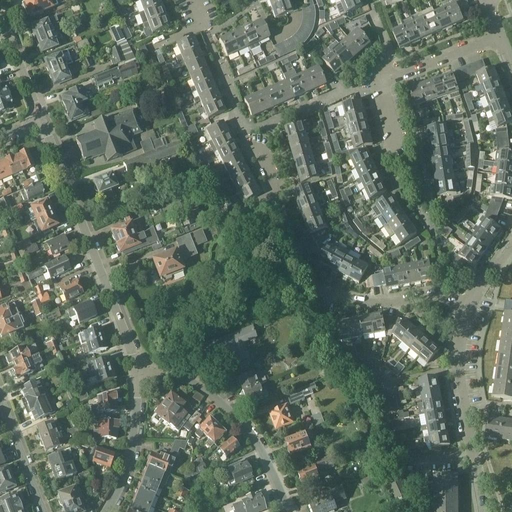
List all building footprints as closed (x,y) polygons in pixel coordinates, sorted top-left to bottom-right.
[(27,0),(24,2),(26,8),(25,9),(25,10),(27,15),(29,14),(30,17),(52,8),(58,5),(55,0),(27,0)] [(144,12),(161,5),(159,0),(143,0),(140,1),(144,12)] [(268,0),(271,8),(289,2),(288,0),(268,0)] [(362,7),(359,0),(348,0),(341,4),(345,14),(362,7)] [(457,6),(454,1),(453,0),(451,0),(443,4),(445,9),(453,26),(463,21),(460,13),(457,6)] [(289,2),(271,8),(275,19),(293,13),(292,13),(297,11),(296,6),(291,8),(289,2)] [(468,3),(457,6),(460,13),(470,9),(468,3)] [(142,25),(143,25),(148,23),(165,16),(164,12),(165,12),(165,11),(164,6),(163,6),(161,6),(161,5),(144,12),(138,14),(142,25)] [(293,35),(274,44),(281,61),(296,54),(303,49),(308,41),(313,34),(316,27),(318,20),(318,14),(316,7),(302,12),(304,21),(301,29),(293,35)] [(453,26),(445,9),(434,13),(442,31),(446,29),(447,30),(448,30),(452,28),(453,27),(452,26),(453,26)] [(432,35),(424,18),(422,13),(412,18),(414,23),(421,40),(425,38),(426,39),(427,40),(432,38),(432,36),(431,35),(432,35)] [(442,31),(434,13),(424,18),(432,35),(442,31)] [(143,25),(145,29),(149,28),(152,34),(169,27),(168,23),(169,22),(170,21),(168,17),(167,16),(165,17),(165,16),(148,23),(143,25)] [(47,21),(32,27),(35,34),(34,35),(36,41),(52,34),(59,32),(61,31),(56,18),(47,21)] [(403,27),(411,44),(415,42),(416,44),(420,42),(420,41),(421,40),(414,23),(412,18),(401,23),(403,27)] [(261,21),(250,26),(258,43),(269,38),(261,21)] [(339,29),(338,27),(336,22),(328,25),(331,32),(339,29)] [(124,33),(128,31),(125,23),(120,25),(124,33)] [(109,29),(116,44),(125,40),(118,25),(109,29)] [(250,26),(240,31),(248,48),(258,43),(250,26)] [(400,49),(411,44),(403,27),(393,32),(400,49)] [(321,29),(315,35),(318,39),(324,33),(321,29)] [(348,38),(360,52),(369,45),(357,30),(348,38)] [(132,38),(128,31),(124,33),(127,40),(132,38)] [(240,31),(230,35),(238,53),(248,48),(240,31)] [(52,34),(36,41),(38,46),(39,46),(42,53),(57,47),(61,45),(59,40),(62,39),(59,32),(52,34)] [(238,53),(230,35),(219,40),(227,57),(238,53)] [(181,56),(198,48),(194,38),(177,45),(181,56)] [(308,45),(311,48),(317,42),(313,38),(308,45)] [(351,60),(360,52),(348,38),(339,45),(351,60)] [(124,65),(125,65),(136,61),(126,41),(117,45),(118,48),(110,51),(114,60),(110,61),(113,67),(123,63),(124,65)] [(306,54),(311,48),(308,45),(302,51),(306,54)] [(330,53),(343,67),(351,60),(339,45),(330,53)] [(141,57),(148,54),(144,47),(137,50),(141,57)] [(185,66),(203,59),(198,48),(181,56),(185,66)] [(342,67),(343,67),(330,53),(327,49),(322,53),(326,57),(321,61),(334,75),(337,72),(338,73),(339,73),(343,70),(343,68),(342,67)] [(50,73),(65,67),(72,64),(67,51),(60,54),(45,60),(47,66),(46,68),(48,71),(49,71),(50,73)] [(161,55),(156,57),(160,65),(165,63),(161,55)] [(282,67),(290,63),(288,58),(280,62),(282,67)] [(190,77),(207,69),(203,59),(185,66),(190,77)] [(477,62),(481,73),(487,71),(483,60),(477,62)] [(93,78),(97,87),(121,78),(122,80),(137,74),(133,62),(93,78)] [(476,76),(477,75),(481,73),(477,62),(471,64),(476,76)] [(476,76),(471,64),(466,66),(470,78),(476,76)] [(166,66),(161,68),(164,76),(169,73),(166,66)] [(470,78),(466,66),(460,68),(465,80),(470,78)] [(65,67),(50,73),(50,74),(49,75),(50,78),(52,79),(55,86),(70,80),(70,79),(74,78),(71,73),(68,74),(65,67)] [(261,76),(270,72),(268,68),(259,71),(261,76)] [(318,68),(307,73),(315,90),(325,85),(318,68)] [(465,80),(460,68),(455,70),(459,82),(465,80)] [(194,87),(212,80),(207,69),(190,77),(194,87)] [(487,71),(481,73),(477,75),(481,86),(499,79),(495,69),(487,71)] [(164,76),(168,83),(172,81),(169,73),(164,76)] [(307,73),(297,77),(304,94),(315,90),(307,73)] [(441,78),(448,96),(449,100),(460,96),(452,74),(448,76),(448,74),(447,74),(442,76),(441,77),(442,78),(441,78)] [(241,85),(249,82),(247,77),(239,81),(241,85)] [(294,99),(304,94),(297,77),(286,82),(294,99)] [(437,100),(448,96),(441,78),(431,82),(437,100)] [(485,97),(503,90),(499,79),(481,86),(485,97)] [(212,80),(194,87),(190,89),(192,93),(196,92),(199,98),(216,90),(212,80)] [(153,84),(157,92),(163,89),(160,81),(153,84)] [(293,99),(294,99),(286,82),(276,86),(283,104),(287,102),(288,103),(289,103),(294,101),(294,100),(293,99)] [(426,103),(437,100),(431,82),(420,86),(426,103)] [(0,99),(9,96),(4,83),(0,84),(0,99)] [(273,108),(283,104),(276,86),(265,91),(273,108)] [(420,86),(409,90),(417,113),(428,109),(426,103),(420,86)] [(175,87),(170,89),(173,96),(178,94),(175,87)] [(65,110),(80,104),(87,101),(82,88),(61,96),(63,102),(62,102),(62,103),(62,105),(63,108),(64,108),(65,110)] [(216,90),(199,98),(193,100),(195,104),(200,102),(203,108),(220,101),(216,90)] [(489,107),(507,101),(503,90),(485,97),(489,107)] [(263,113),(273,108),(265,91),(255,96),(263,113)] [(468,94),(464,96),(466,104),(471,102),(474,101),(471,93),(468,94)] [(178,94),(173,96),(177,104),(181,102),(178,94)] [(0,114),(14,109),(9,96),(0,99),(0,114)] [(263,113),(255,96),(244,100),(252,117),(263,113)] [(346,116),(364,112),(361,100),(343,105),(346,116)] [(225,112),(220,101),(203,108),(197,111),(199,116),(205,113),(208,119),(225,112)] [(507,101),(489,107),(484,109),(485,114),(491,112),(493,118),(511,111),(507,101)] [(80,104),(65,110),(65,111),(65,112),(66,115),(67,116),(68,117),(69,117),(71,122),(84,117),(89,115),(87,109),(83,111),(80,104)] [(140,134),(132,111),(108,119),(93,124),(96,132),(76,139),(84,162),(105,154),(108,162),(125,156),(125,155),(135,151),(130,137),(140,134)] [(495,122),(498,129),(507,126),(511,123),(511,113),(511,111),(493,118),(488,120),(489,124),(495,122)] [(344,123),(347,122),(349,127),(367,123),(366,118),(367,118),(368,117),(366,112),(365,112),(364,112),(346,116),(342,117),(344,123)] [(186,135),(197,130),(194,125),(188,128),(185,120),(180,122),(186,135)] [(207,144),(212,142),(228,133),(223,122),(206,131),(207,132),(202,134),(207,144)] [(285,129),(289,140),(307,135),(304,123),(285,129)] [(350,133),(352,138),(370,134),(367,123),(349,127),(349,128),(345,129),(346,134),(350,133)] [(427,129),(429,140),(448,137),(446,126),(427,129)] [(507,126),(498,129),(496,130),(496,135),(508,133),(507,126)] [(197,130),(186,135),(191,148),(196,146),(193,139),(199,136),(197,130)] [(217,152),(234,143),(228,133),(212,142),(217,152)] [(373,145),(370,134),(352,138),(355,150),(349,151),(351,158),(367,151),(365,147),(373,145)] [(289,140),(292,151),(310,145),(307,135),(289,140)] [(429,140),(431,152),(449,149),(448,137),(429,140)] [(161,139),(150,143),(154,151),(164,147),(161,139)] [(144,155),(154,151),(150,143),(149,140),(140,144),(144,155)] [(179,142),(164,147),(154,151),(144,155),(123,163),(127,173),(183,152),(179,142)] [(222,162),(239,153),(234,143),(217,152),(213,154),(216,158),(219,156),(222,162)] [(292,151),(295,162),(313,157),(310,145),(292,151)] [(509,145),(498,147),(497,147),(497,151),(510,153),(509,145)] [(431,163),(432,163),(451,160),(449,149),(431,152),(431,156),(430,156),(429,157),(430,162),(431,163)] [(355,169),(372,161),(368,150),(367,151),(351,158),(350,158),(355,169)] [(20,155),(16,157),(23,172),(34,167),(33,166),(34,164),(33,160),(31,160),(27,151),(19,154),(20,155)] [(511,153),(510,153),(497,151),(496,157),(499,157),(499,163),(511,164),(511,153)] [(239,153),(222,162),(227,172),(244,163),(239,153)] [(23,172),(16,157),(13,158),(12,157),(5,160),(6,161),(12,177),(23,172)] [(295,162),(298,173),(316,167),(313,157),(295,162)] [(453,171),(453,172),(458,171),(458,166),(452,167),(451,160),(432,163),(434,174),(453,171)] [(0,162),(0,178),(1,181),(12,177),(6,161),(5,162),(3,161),(0,162)] [(360,179),(377,171),(372,161),(355,169),(360,179)] [(244,163),(227,172),(233,182),(249,173),(244,163)] [(511,164),(499,163),(495,163),(494,168),(498,169),(497,174),(511,176),(511,164)] [(320,179),(316,167),(298,173),(302,184),(320,179)] [(359,185),(362,184),(365,189),(382,182),(377,171),(360,179),(357,181),(359,185)] [(455,182),(453,172),(453,171),(434,174),(436,185),(455,182)] [(97,193),(98,193),(99,194),(100,193),(103,201),(114,197),(110,189),(117,187),(117,186),(121,184),(116,172),(112,174),(112,173),(98,179),(99,179),(94,181),(96,186),(95,186),(95,187),(94,187),(94,188),(94,189),(94,190),(94,191),(95,192),(96,193),(97,193)] [(249,173),(233,182),(238,192),(254,184),(253,180),(253,179),(254,178),(252,174),(250,174),(249,173)] [(511,176),(497,174),(496,186),(511,188),(511,176)] [(215,188),(219,186),(215,178),(211,181),(215,188)] [(382,182),(365,189),(370,200),(387,192),(382,182)] [(455,182),(436,185),(438,197),(460,193),(460,188),(456,189),(455,182)] [(24,203),(45,194),(40,183),(20,192),(24,203)] [(254,184),(238,192),(243,203),(260,194),(254,184)] [(297,203),(315,196),(311,185),(293,192),(293,193),(297,203)] [(494,198),(504,199),(511,200),(511,188),(496,186),(496,187),(490,186),(490,191),(495,191),(494,198)] [(223,200),(227,198),(223,191),(218,193),(223,200)] [(300,214),(301,214),(319,207),(324,205),(322,200),(320,201),(317,195),(315,196),(297,203),(299,207),(297,208),(297,209),(299,214),(300,214)] [(371,209),(377,218),(398,205),(396,202),(397,201),(397,200),(394,196),(393,195),(392,196),(392,195),(376,206),(371,209)] [(504,199),(494,198),(492,197),(490,202),(501,206),(504,199)] [(0,204),(3,212),(11,208),(7,198),(0,200),(0,204)] [(231,205),(227,198),(223,200),(227,207),(231,205)] [(28,209),(30,214),(28,215),(31,222),(33,222),(52,213),(50,208),(49,207),(46,201),(28,209)] [(198,207),(196,201),(181,207),(184,213),(198,207)] [(501,206),(490,202),(488,208),(496,211),(499,212),(501,206)] [(6,218),(23,211),(21,205),(3,212),(6,218)] [(377,218),(383,228),(404,215),(398,205),(377,218)] [(323,217),(319,207),(301,214),(305,224),(323,217)] [(466,208),(460,214),(464,217),(469,212),(466,208)] [(496,211),(488,208),(486,214),(497,218),(499,212),(496,211)] [(202,210),(187,216),(191,226),(207,220),(202,210)] [(55,218),(52,213),(33,222),(38,234),(56,226),(54,220),(55,218)] [(464,217),(460,214),(454,220),(458,224),(464,217)] [(497,218),(486,214),(484,218),(494,225),(497,218)] [(390,238),(395,235),(411,224),(404,215),(383,228),(390,238)] [(323,217),(305,224),(310,235),(313,234),(316,240),(317,243),(328,235),(326,229),(327,229),(323,217)] [(494,225),(484,218),(483,217),(480,221),(483,224),(479,228),(494,240),(497,236),(498,237),(499,237),(502,233),(502,232),(501,231),(501,230),(494,225)] [(353,222),(358,229),(362,225),(357,219),(353,222)] [(115,241),(116,244),(142,234),(137,221),(131,224),(131,223),(111,231),(113,235),(112,237),(114,240),(115,241)] [(342,231),(350,227),(347,223),(340,227),(342,231)] [(411,224),(395,235),(402,244),(417,234),(415,230),(416,229),(416,228),(413,224),(412,224),(411,224)] [(363,235),(366,237),(370,235),(367,232),(362,225),(358,229),(363,235)] [(446,226),(443,230),(450,235),(453,231),(446,226)] [(494,240),(479,228),(476,226),(473,231),(476,233),(473,237),(488,249),(490,246),(491,246),(492,246),(495,242),(495,241),(494,240)] [(142,234),(116,244),(117,245),(116,247),(118,250),(119,251),(120,252),(122,251),(123,254),(153,243),(148,229),(142,234)] [(447,239),(450,235),(443,230),(440,234),(447,239)] [(202,231),(189,236),(194,248),(206,243),(202,231)] [(349,236),(356,241),(359,237),(353,232),(349,236)] [(304,244),(316,240),(313,234),(310,235),(302,238),(304,244)] [(465,239),(469,242),(466,247),(481,258),(488,249),(473,237),(469,234),(465,239)] [(179,262),(197,255),(194,248),(189,236),(177,241),(180,250),(169,255),(169,253),(160,257),(160,258),(154,261),(162,281),(163,281),(165,283),(172,280),(172,277),(184,273),(179,262)] [(52,256),(69,248),(63,237),(43,246),(45,252),(49,250),(52,256)] [(359,237),(356,241),(362,246),(366,242),(359,237)] [(370,241),(376,246),(380,242),(373,237),(370,241)] [(411,242),(414,247),(421,242),(418,238),(411,242)] [(28,239),(16,244),(19,251),(31,245),(28,239)] [(304,244),(307,250),(318,245),(317,243),(316,240),(304,244)] [(376,246),(383,252),(386,247),(380,242),(376,246)] [(407,251),(414,247),(411,242),(404,247),(407,251)] [(338,251),(341,245),(336,243),(333,248),(328,245),(323,254),(322,253),(316,255),(314,259),(329,267),(338,251)] [(25,256),(38,250),(35,244),(23,250),(25,256)] [(318,245),(307,250),(309,255),(320,251),(320,250),(318,245)] [(367,250),(373,255),(377,251),(370,246),(367,250)] [(481,258),(466,247),(459,257),(457,255),(451,259),(459,269),(466,262),(474,268),(481,258)] [(339,272),(339,273),(348,256),(350,253),(345,250),(343,254),(338,251),(329,267),(333,269),(332,270),(333,272),(337,274),(338,273),(339,272)] [(380,261),(383,257),(377,251),(373,255),(380,261)] [(399,251),(391,254),(393,259),(401,255),(399,251)] [(349,278),(358,261),(348,256),(339,273),(349,278)] [(63,273),(70,270),(64,257),(44,267),(40,269),(26,276),(29,281),(42,275),(42,274),(45,272),(44,271),(46,270),(50,279),(57,276),(63,274),(63,273)] [(358,261),(349,278),(359,284),(368,267),(358,261)] [(429,262),(418,264),(422,283),(433,280),(429,262)] [(418,264),(407,266),(410,285),(422,283),(418,264)] [(399,287),(410,285),(407,266),(396,269),(399,287)] [(16,271),(20,280),(25,278),(22,269),(16,271)] [(384,274),(387,285),(388,290),(399,287),(396,269),(384,271),(384,274)] [(381,287),(387,285),(384,274),(379,275),(381,287)] [(375,288),(381,287),(379,275),(372,276),(375,288)] [(369,289),(375,288),(372,276),(366,277),(369,289)] [(66,301),(82,294),(76,281),(69,284),(67,281),(59,285),(61,289),(55,292),(58,297),(63,295),(66,301)] [(40,286),(34,289),(41,305),(49,301),(46,293),(44,294),(40,286)] [(31,303),(33,308),(41,305),(39,300),(31,303)] [(511,301),(507,300),(493,397),(511,399),(511,301)] [(79,323),(96,317),(90,304),(68,313),(70,319),(76,316),(79,323)] [(0,324),(11,320),(10,318),(8,312),(11,311),(8,305),(0,308),(0,324)] [(41,305),(33,308),(36,317),(44,314),(41,305)] [(58,311),(45,316),(48,322),(61,317),(58,311)] [(387,335),(389,336),(393,317),(388,315),(383,317),(382,314),(371,316),(374,335),(386,332),(387,335)] [(18,315),(10,318),(11,320),(0,324),(0,336),(0,338),(9,334),(10,338),(17,335),(15,332),(24,328),(22,324),(25,323),(23,318),(20,319),(18,315)] [(363,337),(374,335),(371,316),(359,319),(363,337)] [(393,334),(401,341),(413,327),(405,320),(404,322),(400,319),(393,317),(389,336),(391,337),(393,334)] [(352,339),(363,337),(359,319),(348,321),(352,339)] [(341,342),(352,339),(348,321),(337,323),(341,342)] [(242,342),(256,337),(252,327),(216,341),(197,348),(203,363),(233,351),(237,362),(248,358),(242,342)] [(401,341),(410,349),(422,335),(413,327),(401,341)] [(82,346),(103,339),(103,338),(104,337),(103,334),(101,333),(100,329),(83,334),(79,335),(82,346)] [(422,335),(410,349),(419,357),(431,343),(428,340),(429,339),(429,338),(425,335),(424,335),(423,336),(422,335)] [(103,339),(82,346),(85,356),(89,355),(106,350),(105,346),(106,344),(105,341),(103,340),(103,339)] [(431,343),(419,357),(428,365),(426,367),(429,369),(440,367),(440,362),(443,358),(438,353),(440,351),(437,348),(437,347),(437,346),(434,342),(433,342),(432,343),(431,343)] [(15,366),(16,366),(38,356),(37,354),(38,354),(37,352),(38,352),(34,344),(25,348),(22,347),(19,348),(18,351),(9,354),(10,355),(6,357),(9,364),(13,362),(15,366)] [(39,355),(38,356),(16,366),(15,366),(16,369),(14,369),(14,370),(11,372),(14,379),(17,377),(18,378),(27,374),(30,375),(33,374),(34,371),(43,368),(41,363),(45,362),(42,356),(40,357),(39,355)] [(71,365),(69,357),(62,359),(65,367),(69,366),(71,365)] [(87,365),(90,375),(112,369),(112,368),(113,367),(112,364),(110,363),(109,359),(92,364),(87,365)] [(329,378),(344,372),(340,362),(326,370),(326,371),(325,371),(325,373),(325,375),(325,376),(326,377),(328,377),(329,378)] [(385,366),(391,371),(394,367),(388,362),(385,366)] [(73,365),(65,367),(69,377),(76,375),(73,365)] [(401,373),(394,367),(391,371),(398,377),(401,373)] [(112,369),(90,375),(92,380),(88,381),(90,387),(98,385),(115,380),(114,376),(115,374),(114,371),(112,370),(112,369)] [(241,387),(242,391),(259,385),(266,382),(265,378),(256,381),(254,373),(238,379),(237,382),(238,386),(241,387)] [(331,377),(334,384),(344,380),(341,373),(331,377)] [(420,386),(421,392),(440,389),(437,377),(414,382),(415,387),(420,386)] [(21,400),(24,407),(48,396),(41,380),(21,389),(25,398),(21,400)] [(314,384),(287,395),(291,405),(305,399),(304,398),(313,394),(312,390),(316,389),(314,384)] [(264,398),(268,397),(266,391),(261,392),(259,385),(242,391),(242,392),(240,394),(242,399),(245,399),(247,406),(252,404),(259,402),(259,401),(264,399),(264,398)] [(440,389),(421,392),(415,394),(416,399),(422,398),(423,404),(442,400),(440,389)] [(86,392),(76,396),(79,402),(88,398),(86,392)] [(163,404),(192,427),(201,416),(196,412),(192,417),(190,417),(186,414),(187,414),(181,409),(184,405),(184,404),(183,402),(181,401),(179,401),(171,394),(170,395),(166,392),(162,398),(166,400),(163,404)] [(98,406),(90,407),(92,420),(105,418),(105,413),(116,412),(115,401),(116,401),(115,395),(97,397),(98,406)] [(55,412),(48,396),(24,407),(27,415),(31,413),(34,421),(55,412)] [(75,398),(65,403),(68,409),(78,404),(75,398)] [(442,400),(423,404),(417,405),(419,416),(425,415),(444,411),(442,400)] [(192,427),(163,404),(160,409),(158,409),(156,411),(156,413),(155,414),(156,415),(153,419),(158,423),(161,419),(169,425),(178,432),(182,427),(189,432),(192,427)] [(276,429),(293,422),(287,406),(270,412),(276,429)] [(57,421),(69,415),(67,410),(55,415),(57,421)] [(425,415),(427,426),(446,422),(444,411),(425,415)] [(85,420),(84,413),(71,415),(72,422),(85,420)] [(321,413),(311,417),(315,427),(324,423),(321,413)] [(485,437),(498,439),(501,419),(488,417),(485,437)] [(206,437),(217,425),(216,423),(214,421),(212,421),(210,418),(198,429),(199,430),(195,434),(199,438),(203,434),(206,437)] [(511,441),(511,420),(501,419),(498,439),(511,441)] [(41,440),(57,434),(61,433),(56,421),(36,429),(38,434),(37,436),(38,439),(40,439),(41,440)] [(104,444),(104,439),(116,439),(116,429),(118,429),(118,422),(100,422),(100,432),(94,432),(94,443),(99,443),(99,444),(104,444)] [(446,422),(427,426),(422,427),(424,438),(448,434),(446,422)] [(217,425),(206,437),(209,440),(205,444),(210,448),(214,444),(214,445),(225,433),(223,430),(222,429),(220,427),(218,426),(217,425)] [(311,447),(316,445),(314,439),(314,438),(312,432),(306,435),(306,434),(287,441),(289,448),(289,451),(290,453),(291,454),(292,455),(294,460),(302,457),(300,452),(311,448),(311,447)] [(57,434),(41,440),(41,442),(40,443),(41,446),(43,446),(45,452),(65,444),(63,438),(59,440),(57,434)] [(450,445),(448,434),(424,438),(425,443),(431,442),(432,449),(450,445)] [(79,446),(88,449),(90,444),(81,440),(79,446)] [(226,459),(239,449),(237,447),(238,446),(234,441),(233,442),(231,440),(222,447),(222,446),(218,450),(214,454),(218,459),(223,455),(226,459)] [(148,465),(147,467),(169,476),(180,449),(184,451),(188,442),(183,442),(183,441),(175,441),(169,458),(161,455),(160,458),(152,455),(151,456),(148,457),(146,462),(148,465)] [(343,441),(326,447),(329,453),(345,447),(343,441)] [(114,455),(98,449),(93,447),(88,461),(94,463),(101,465),(101,464),(110,467),(110,466),(112,465),(113,462),(112,460),(114,455)] [(411,449),(400,451),(401,460),(412,458),(411,449)] [(52,471),(72,464),(68,452),(63,454),(63,453),(57,455),(57,456),(48,459),(52,471)] [(391,453),(376,459),(380,471),(396,465),(391,453)] [(330,469),(335,467),(332,457),(308,466),(309,468),(298,472),(300,478),(300,480),(301,483),(303,484),(303,485),(306,484),(308,489),(319,485),(317,480),(320,479),(317,471),(329,466),(330,469)] [(206,471),(201,459),(193,462),(193,467),(192,477),(206,471)] [(229,471),(223,473),(229,487),(234,485),(235,485),(252,478),(247,464),(241,466),(240,463),(228,468),(229,471)] [(72,464),(52,471),(56,482),(66,479),(72,477),(71,477),(76,475),(72,464)] [(0,481),(11,477),(9,472),(10,471),(9,468),(7,468),(7,467),(0,469),(0,481)] [(145,472),(143,478),(164,486),(165,487),(169,476),(147,467),(147,468),(145,468),(144,471),(145,472)] [(78,475),(80,482),(91,478),(88,472),(78,475)] [(458,511),(458,475),(434,476),(434,511),(458,511)] [(11,477),(0,481),(0,494),(15,488),(15,487),(16,486),(15,483),(13,483),(11,477)] [(139,488),(138,489),(156,496),(158,490),(162,491),(164,486),(143,478),(141,483),(139,484),(138,486),(139,488)] [(408,495),(401,479),(389,484),(396,501),(408,495)] [(320,500),(310,504),(312,511),(329,511),(331,511),(337,509),(335,504),(347,499),(342,485),(336,487),(317,495),(320,500)] [(62,506),(62,507),(83,500),(79,489),(75,491),(74,488),(57,494),(59,500),(59,502),(60,505),(62,506)] [(136,495),(134,501),(151,508),(156,496),(138,489),(138,491),(136,491),(135,494),(136,495)] [(187,496),(177,491),(175,496),(185,500),(187,496)] [(0,508),(0,511),(2,511),(20,506),(19,502),(18,501),(22,500),(20,494),(16,495),(16,494),(0,500),(0,504),(1,508),(0,508)] [(264,509),(265,507),(264,504),(262,503),(260,496),(254,498),(253,495),(247,498),(248,500),(236,505),(239,511),(260,511),(265,510),(264,509)] [(83,500),(62,507),(64,511),(86,511),(87,511),(83,500)] [(130,511),(129,511),(149,511),(151,508),(134,501),(131,506),(130,507),(129,509),(130,511)]
